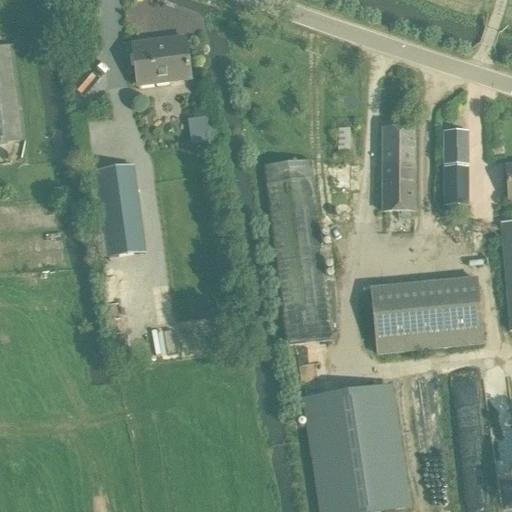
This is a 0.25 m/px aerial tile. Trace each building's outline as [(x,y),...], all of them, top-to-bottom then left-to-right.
[(138,87),(190,80),(185,40),(167,43),(167,48),(133,52),(138,87)] [(0,145),(25,143),(12,49),(0,50),(0,145)] [(189,119),(193,144),(210,141),(206,116),(189,119)] [(383,215),(414,215),(413,131),(383,131),(383,215)] [(467,166),(467,134),(443,134),(443,166),(467,166)] [(286,344),(332,340),(315,160),(269,164),(286,344)] [(106,240),(142,235),(132,169),(97,173),(106,240)] [(477,197),(477,192),(476,187),(474,182),(470,178),(466,175),(461,174),(455,174),(450,175),(445,177),(442,181),(439,185),(437,190),(437,195),(438,201),(440,205),(444,209),(449,212),(454,214),(459,214),(464,213),(469,210),(473,207),(475,202),(477,197)] [(510,332),(511,332),(511,224),(501,225),(510,332)] [(475,280),(373,290),(373,304),(378,357),(482,346),(475,280)] [(318,511),(397,511),(410,510),(392,387),(301,400),(318,511)]
